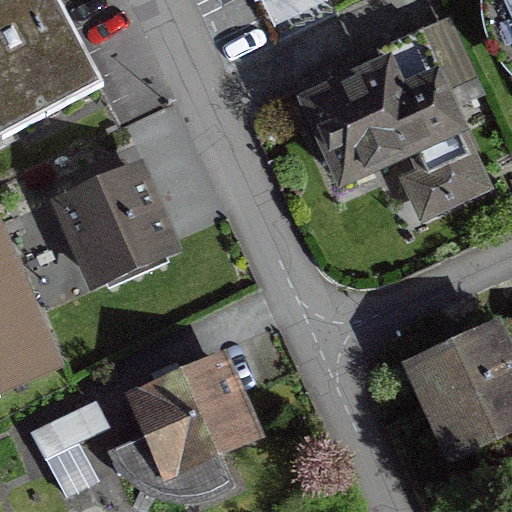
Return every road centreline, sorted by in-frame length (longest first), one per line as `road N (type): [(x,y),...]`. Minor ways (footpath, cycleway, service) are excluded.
road 1 (residential): [(313,359),(156,0)]
road 2 (residential): [(313,359),(511,259)]
road 3 (residential): [(383,511),(313,359)]
